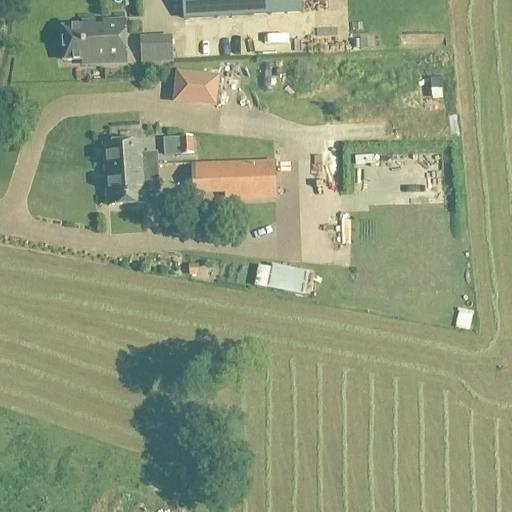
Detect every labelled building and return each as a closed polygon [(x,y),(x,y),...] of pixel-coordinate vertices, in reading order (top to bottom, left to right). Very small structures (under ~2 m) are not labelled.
[(301,0),(182,0),(184,18),(302,12),(301,0)] [(385,11),(383,0),(367,0),(369,12),(385,11)] [(348,17),(367,14),(365,2),(345,6),(348,17)] [(103,22),(103,27),(94,27),(94,23),(83,23),(83,27),(62,28),(64,61),(84,60),(84,55),(97,54),(98,63),(126,62),(124,22),(103,22)] [(171,37),(156,38),(157,61),(172,60),(171,37)] [(203,76),(200,104),(215,106),(218,78),(203,76)] [(286,156),(286,147),(314,146),(313,125),(265,127),(266,157),(286,156)] [(43,131),(33,159),(73,172),(82,144),(43,131)] [(191,137),(179,138),(180,154),(192,153),(191,137)] [(123,143),(104,144),(106,169),(107,169),(108,179),(107,179),(109,206),(145,203),(144,191),(159,190),(156,154),(142,155),(141,141),(123,143)] [(227,164),(228,200),(275,198),(273,163),(227,164)]
